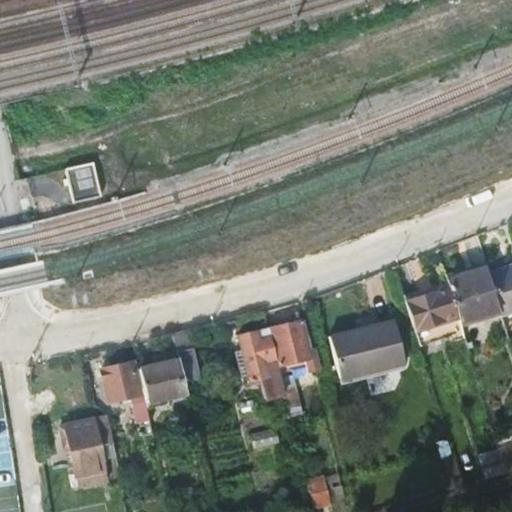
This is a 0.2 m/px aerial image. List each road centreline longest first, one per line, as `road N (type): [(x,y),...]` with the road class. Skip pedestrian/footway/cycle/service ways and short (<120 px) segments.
road 1 (residential): [(19,344),(276,284),(511,199)]
road 2 (residential): [(19,344),(0,150)]
road 3 (residential): [(34,511),(19,344)]
